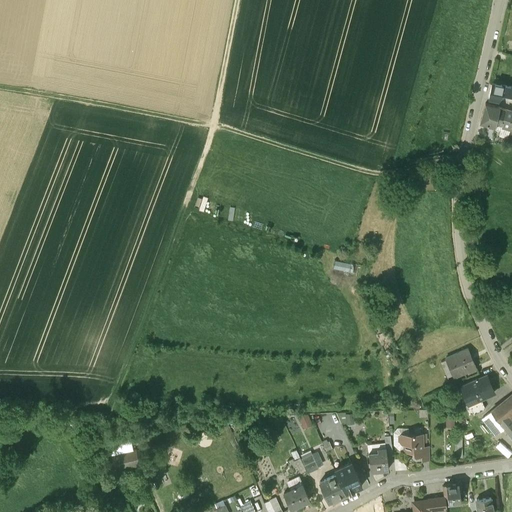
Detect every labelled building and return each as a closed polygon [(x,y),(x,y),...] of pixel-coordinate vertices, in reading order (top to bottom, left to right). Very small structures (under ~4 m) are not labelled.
[(511,90),(511,87),(493,83),(488,97),(498,100),(500,93),(511,96),(511,90)] [(499,107),(485,103),(480,122),(494,126),(499,107)] [(505,109),(499,107),(494,126),(503,129),(504,127),(502,126),(505,109)] [(511,111),(505,109),(502,126),(504,127),(511,129),(511,111)] [(468,346),(446,356),(454,375),(476,365),(468,346)] [(486,373),(461,385),(468,402),(480,396),(494,390),(486,373)] [(511,419),(508,414),(511,410),(511,392),(481,418),(495,434),(505,427),(511,435),(511,419)] [(480,396),(468,402),(473,413),(483,408),(485,407),(480,396)] [(457,424),(456,412),(446,413),(447,425),(457,424)] [(148,430),(141,435),(149,444),(155,439),(148,430)] [(422,431),(401,432),(400,433),(400,441),(401,442),(404,442),(404,448),(406,450),(414,450),(414,453),(415,454),(422,454),(422,445),(422,444),(422,431)] [(113,439),(114,451),(134,448),(132,437),(113,439)] [(511,446),(501,439),(498,444),(511,454),(511,452),(511,446)] [(385,447),(377,448),(377,452),(368,453),(370,470),(387,468),(386,455),(385,447)] [(136,449),(109,455),(113,473),(119,471),(118,467),(139,462),(142,458),(141,452),(136,449)] [(313,453),(301,458),(308,473),(319,468),(313,453)] [(398,457),(398,467),(407,466),(407,460),(403,461),(403,456),(398,457)] [(362,485),(351,461),(334,468),(337,473),(345,492),(362,485)] [(337,473),(320,481),(328,500),(345,492),(337,473)] [(458,481),(443,483),(444,494),(445,494),(446,501),(458,499),(461,499),(458,481)] [(301,483),(283,492),(290,507),(309,499),(301,483)] [(444,494),(427,497),(427,498),(428,498),(430,508),(446,506),(446,501),(445,494),(444,494)] [(490,495),(476,497),(477,511),(480,511),(493,510),(490,495)] [(414,511),(413,511),(430,511),(430,508),(428,498),(427,498),(412,501),(414,511)] [(250,499),(240,504),(243,511),(254,511),(256,511),(250,499)] [(458,499),(446,501),(447,507),(458,506),(458,499)]
